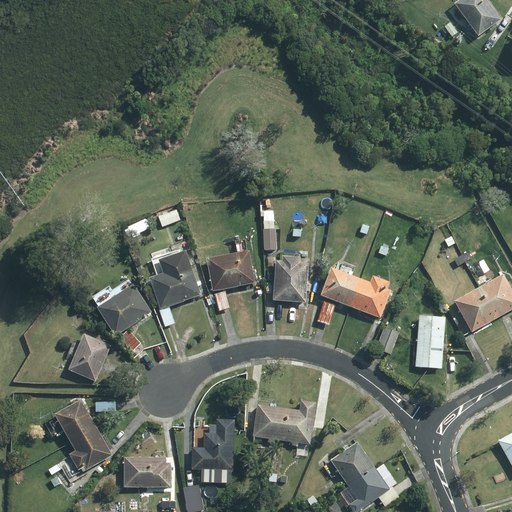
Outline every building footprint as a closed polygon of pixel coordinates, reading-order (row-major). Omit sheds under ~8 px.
[(460,0),(452,6),(476,37),(498,20),(484,2),(485,0),(460,0)] [(449,22),(442,28),(446,33),(453,28),(449,22)] [(174,210),(157,216),(160,226),(178,219),(174,210)] [(148,217),(126,230),(131,239),(153,227),(148,217)] [(368,227),(361,224),(359,232),(366,234),(368,227)] [(453,243),(450,236),(444,239),(447,247),(453,243)] [(166,305),(197,294),(194,285),(198,284),(197,281),(193,282),(182,250),(156,259),(160,273),(147,277),(158,308),(156,308),(162,326),(172,322),(166,305)] [(245,250),(204,258),(210,289),(251,281),(245,250)] [(466,251),(460,255),(464,261),(468,259),(469,259),(471,258),(466,251)] [(464,261),(460,255),(453,259),(456,265),(464,261)] [(280,261),(273,260),(271,299),(303,301),(304,289),(307,290),(307,284),(304,284),(306,262),(297,262),(297,257),(280,256),(280,261)] [(351,306),(361,280),(329,268),(319,294),(351,306)] [(361,280),(351,306),(378,316),(388,289),(384,288),(387,282),(370,275),(368,282),(361,280)] [(478,287),(494,316),(511,306),(511,296),(500,275),(478,287)] [(130,284),(95,307),(113,334),(148,311),(130,284)] [(470,329),(494,316),(478,287),(454,300),(470,329)] [(223,292),(213,294),(217,311),(228,308),(223,292)] [(83,300),(80,304),(85,310),(89,306),(83,300)] [(333,305),(322,301),(316,320),(327,323),(333,305)] [(439,367),(443,317),(417,315),(414,365),(439,367)] [(397,332),(383,327),(375,348),(389,354),(397,332)] [(138,342),(126,330),(117,338),(130,351),(138,342)] [(66,369),(92,380),(107,345),(80,334),(66,369)] [(68,444),(94,429),(77,400),(52,415),(68,444)] [(288,410),(284,440),(289,440),(289,444),(295,445),(296,441),(307,443),(313,402),(298,401),(297,409),(288,408),(288,410)] [(288,410),(288,408),(255,404),(251,436),(266,438),(266,441),(272,442),(272,438),(284,440),(288,410)] [(192,447),(191,469),(200,469),(200,472),(206,472),(206,469),(230,469),(231,420),(214,419),(214,425),(207,424),(207,427),(192,426),(192,447)] [(94,429),(68,444),(72,450),(67,453),(76,469),(82,465),(84,469),(109,454),(94,429)] [(511,431),(496,441),(511,468),(511,431)] [(349,485),(372,469),(354,442),(328,460),(347,487),(349,485)] [(122,457),(122,486),(167,486),(168,463),(163,463),(163,457),(122,457)] [(349,485),(347,487),(355,499),(348,504),(353,511),(386,488),(372,469),(349,485)] [(276,474),(269,473),(268,481),(276,482),(276,474)] [(60,483),(56,476),(50,480),(54,486),(60,483)] [(199,486),(183,489),(188,511),(205,508),(204,499),(201,500),(199,486)] [(312,495),(306,500),(310,506),(317,501),(312,495)]
